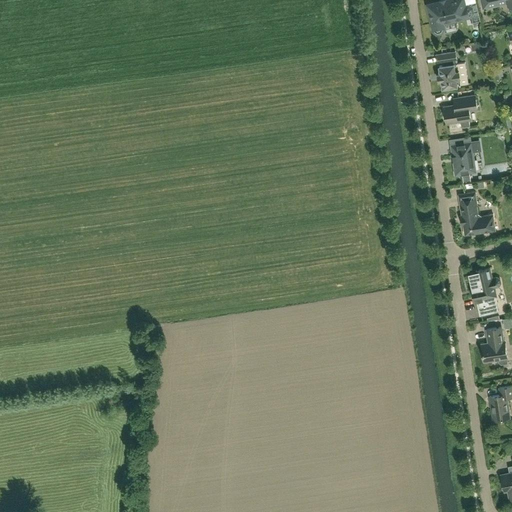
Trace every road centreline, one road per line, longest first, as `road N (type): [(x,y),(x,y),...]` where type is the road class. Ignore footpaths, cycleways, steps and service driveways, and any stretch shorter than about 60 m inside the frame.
road 1 (residential): [(450,257),(413,0)]
road 2 (residential): [(491,511),(450,257)]
